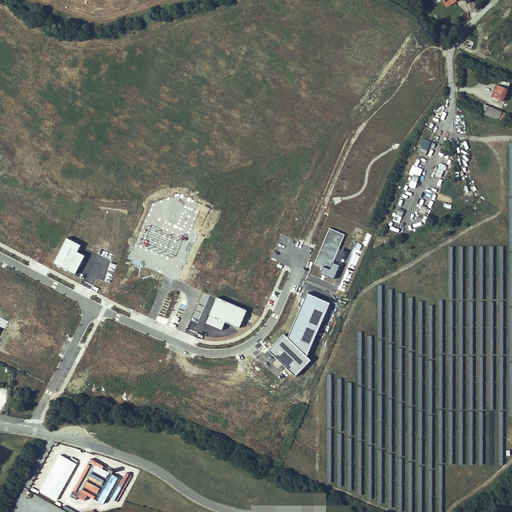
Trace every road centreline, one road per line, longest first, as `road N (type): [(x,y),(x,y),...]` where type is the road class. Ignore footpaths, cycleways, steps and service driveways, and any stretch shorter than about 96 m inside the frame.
road 1 (residential): [(292,251),(295,271),(282,303),(237,349),(193,350),(93,306)]
road 2 (unclassified): [(0,425),(119,453),(233,511)]
road 3 (residential): [(93,306),(39,415)]
